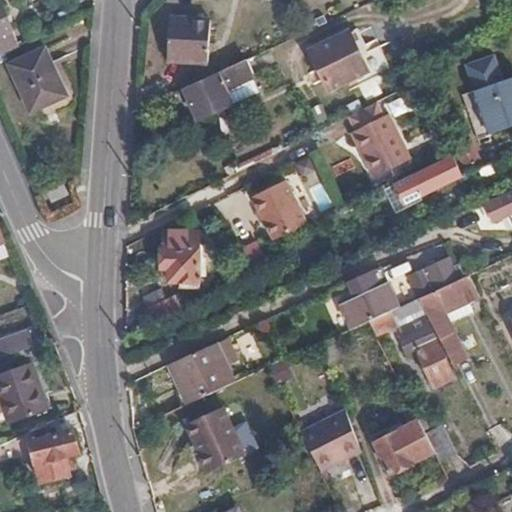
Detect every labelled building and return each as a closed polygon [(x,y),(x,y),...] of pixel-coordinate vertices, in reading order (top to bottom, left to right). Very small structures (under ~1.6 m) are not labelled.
[(0,54),(22,45),(1,1),(0,1),(0,54)] [(210,60),(212,17),(174,15),(172,58),(210,60)] [(349,31),(310,47),(328,87),(367,69),(349,31)] [(68,97),(47,49),(9,66),(31,113),(68,97)] [(498,53),(467,63),(492,130),(511,123),(511,76),(507,79),(498,53)] [(249,58),(184,87),(198,117),(260,88),(249,58)] [(375,174),(411,158),(388,114),(354,129),(375,174)] [(475,157),(464,133),(451,138),(462,162),(475,157)] [(402,204),(460,175),(452,156),(393,183),(402,204)] [(501,188),(495,175),(471,186),(478,200),(501,188)] [(303,219),(281,179),(250,196),(272,236),(303,219)] [(68,195),(63,183),(48,189),(54,202),(68,195)] [(511,186),(485,199),(495,221),(510,214),(511,218),(511,186)] [(199,288),(198,231),(164,231),(165,249),(162,250),(161,268),(167,269),(168,281),(178,282),(178,287),(199,288)] [(415,272),(425,294),(457,280),(447,258),(415,272)] [(370,320),(405,304),(385,262),(354,276),(361,289),(347,296),(361,324),(370,320)] [(477,297),(466,276),(457,280),(425,294),(423,295),(418,298),(426,314),(428,318),(477,297)] [(152,321),(184,312),(177,288),(146,297),(152,321)] [(426,314),(418,298),(405,304),(370,320),(378,337),(394,328),(406,354),(415,350),(432,385),(452,376),(424,316),(426,314)] [(0,358),(40,344),(35,328),(0,340),(0,358)] [(184,358),(202,398),(248,377),(239,358),(251,352),(240,331),(229,337),(229,336),(184,358)] [(348,361),(335,336),(318,344),(330,368),(348,361)] [(278,385),(293,380),(287,361),(271,366),(278,385)] [(51,406),(32,362),(0,375),(0,390),(13,423),(51,406)] [(422,423),(410,399),(399,404),(411,428),(422,423)] [(242,451),(220,405),(183,423),(204,468),(242,451)] [(346,409),(362,450),(370,446),(350,407),(346,409)] [(300,432),(320,470),(362,450),(346,409),(300,432)] [(76,432),(73,418),(41,430),(32,434),(34,442),(76,432)] [(422,423),(411,428),(377,445),(392,474),(436,452),(427,435),(422,423)] [(436,452),(440,459),(455,452),(442,428),(427,435),(436,452)] [(81,454),(76,432),(34,442),(44,485),(72,479),(68,458),(81,454)]
